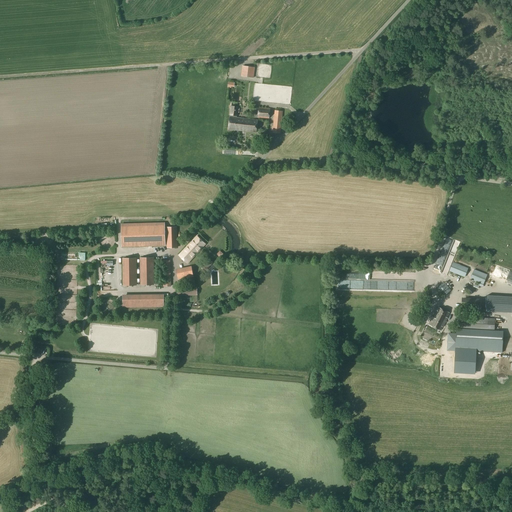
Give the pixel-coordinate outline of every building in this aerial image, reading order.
[(253,77),(254,67),(242,65),(240,75),(253,77)] [(245,126),(245,119),(236,117),(236,115),(237,115),(238,107),(231,106),(229,129),(239,130),(240,125),(245,126)] [(269,119),(270,108),(259,107),(257,117),(269,119)] [(280,133),(282,115),(274,114),(273,133),(280,133)] [(240,125),(239,130),(256,132),(257,120),(245,119),(245,126),(240,125)] [(165,245),(164,232),(164,223),(122,224),(122,246),(165,245)] [(167,227),(167,247),(177,247),(177,227),(167,227)] [(188,263),(205,244),(197,236),(179,255),(188,263)] [(122,258),(123,285),(137,285),(136,257),(122,258)] [(141,285),(156,285),(155,281),(154,281),(154,257),(140,258),(141,285)] [(212,263),(209,258),(201,263),(203,267),(212,263)] [(171,286),(170,260),(156,261),(157,264),(163,264),(164,286),(171,286)] [(465,277),(468,268),(452,262),(449,271),(465,277)] [(191,267),(176,270),(178,279),(193,276),(191,267)] [(483,285),(487,275),(474,269),(470,279),(483,285)] [(442,297),(451,290),(444,282),(436,289),(442,297)] [(100,284),(100,290),(104,290),(105,295),(111,295),(111,290),(106,290),(106,284),(100,284)] [(473,288),(472,289),(467,284),(464,287),(471,294),(475,290),(473,288)] [(479,297),(485,297),(485,292),(488,292),(488,286),(481,286),(482,293),(479,293),(479,297)] [(197,287),(179,287),(176,287),(177,296),(197,295),(197,287)] [(164,294),(122,294),(122,307),(164,307),(164,294)] [(481,311),(482,299),(462,298),(461,310),(481,311)] [(440,331),(449,313),(438,307),(433,317),(432,317),(428,324),(440,331)] [(460,327),(460,329),(494,331),(494,329),(495,318),(488,318),(461,317),(461,324),(460,327)] [(429,340),(432,330),(424,327),(421,337),(429,340)] [(503,332),(494,331),(460,329),(457,329),(456,334),(448,334),(448,350),(461,351),(461,350),(502,352),(503,332)] [(418,344),(426,347),(428,343),(420,339),(418,344)]
